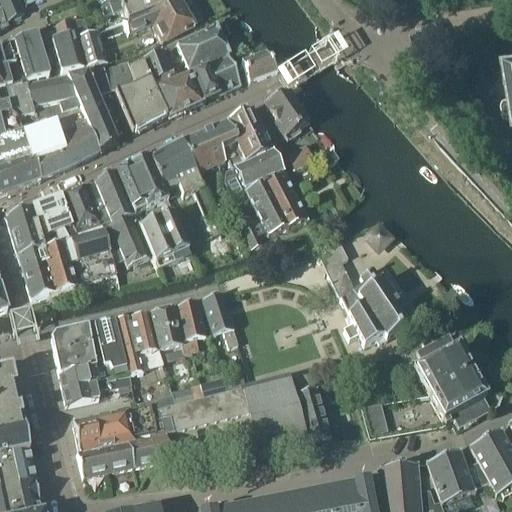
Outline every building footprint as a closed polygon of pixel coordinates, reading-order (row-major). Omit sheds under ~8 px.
[(0,0),(0,9),(6,26),(23,19),(20,11),(15,0),(0,0)] [(15,0),(20,11),(46,0),(15,0)] [(137,0),(120,0),(121,1),(99,10),(103,19),(111,18),(124,14),(127,22),(144,16),(137,0)] [(137,0),(144,16),(177,3),(175,0),(137,0)] [(186,18),(177,3),(144,16),(127,22),(121,25),(127,40),(152,30),(161,47),(194,31),(193,29),(193,27),(189,19),(186,18)] [(71,23),(70,23),(73,36),(74,39),(87,36),(83,22),(71,23)] [(70,23),(55,29),(58,41),(73,36),(70,23)] [(189,77),(189,78),(207,70),(227,61),(228,59),(214,31),(176,49),(189,77)] [(98,35),(75,41),(84,72),(107,67),(98,35)] [(35,36),(14,42),(24,77),(26,85),(48,80),(35,36)] [(72,37),(51,43),(61,77),(82,73),(72,37)] [(0,47),(0,70),(14,66),(7,45),(0,47)] [(170,76),(162,54),(141,63),(149,85),(170,76)] [(264,57),(240,66),(248,86),(276,76),(264,57)] [(227,61),(207,70),(221,100),(240,91),(227,61)] [(141,63),(126,68),(133,91),(114,95),(131,137),(166,121),(149,85),(141,63)] [(0,70),(0,90),(21,85),(14,66),(0,70)] [(207,70),(189,78),(203,108),(221,100),(207,70)] [(76,105),(86,129),(98,157),(98,158),(116,147),(96,101),(109,97),(103,73),(25,90),(31,113),(76,105)] [(170,76),(149,85),(166,121),(167,124),(203,108),(189,78),(189,77),(174,83),(172,75),(170,76)] [(511,75),(503,77),(511,135),(511,75)] [(11,93),(0,95),(0,148),(1,148),(1,146),(21,139),(16,125),(33,121),(31,113),(25,90),(11,93)] [(275,127),(287,145),(299,137),(297,134),(309,125),(289,95),(263,107),(276,126),(275,127)] [(0,148),(0,171),(32,161),(33,164),(58,154),(55,142),(86,129),(76,105),(31,113),(33,121),(16,125),(21,139),(1,146),(1,148),(0,148)] [(227,162),(232,173),(271,155),(252,112),(227,123),(236,146),(223,152),(227,162)] [(197,179),(200,178),(225,166),(220,154),(223,152),(236,146),(227,123),(181,144),(197,179)] [(58,154),(33,164),(40,185),(98,157),(86,129),(55,142),(58,154)] [(181,144),(148,160),(166,201),(179,196),(181,200),(192,197),(203,223),(199,224),(213,259),(228,253),(181,144)] [(306,226),(271,155),(232,173),(226,176),(225,184),(232,200),(245,194),(266,240),(306,226)] [(308,155),(290,164),(295,175),(314,167),(308,155)] [(332,155),(322,162),(328,171),(338,163),(332,155)] [(148,160),(114,175),(133,218),(159,206),(167,203),(148,160)] [(32,161),(0,171),(0,198),(40,185),(33,164),(32,161)] [(114,175),(81,190),(96,223),(100,231),(106,245),(120,277),(128,274),(126,271),(151,260),(139,233),(133,218),(114,175)] [(81,190),(63,198),(77,231),(96,223),(81,190)] [(63,198),(31,210),(44,249),(45,248),(60,243),(66,263),(71,261),(73,270),(76,269),(84,293),(107,287),(109,293),(119,291),(115,275),(106,245),(100,231),(76,238),(74,233),(77,231),(63,198)] [(167,203),(159,206),(166,221),(139,233),(151,260),(156,271),(190,258),(167,203)] [(31,210),(5,220),(17,260),(21,274),(51,266),(47,253),(45,254),(44,249),(31,210)] [(248,222),(238,227),(250,253),(261,248),(248,222)] [(386,242),(378,234),(370,242),(378,250),(386,242)] [(51,266),(21,274),(31,305),(76,292),(66,263),(65,262),(60,243),(45,248),(51,266)] [(315,254),(338,302),(354,294),(340,267),(347,264),(337,243),(315,254)] [(409,327),(373,275),(365,280),(362,276),(357,279),(364,289),(354,294),(338,302),(352,330),(342,335),(348,345),(357,340),(362,351),(383,341),(385,343),(409,327)] [(237,350),(221,298),(201,304),(212,340),(220,337),(225,353),(237,350)] [(190,352),(191,355),(198,354),(195,343),(205,341),(197,305),(173,311),(182,347),(183,347),(185,354),(190,352)] [(173,311),(149,316),(159,355),(183,349),(182,347),(173,311)] [(149,316),(115,323),(128,378),(129,379),(142,376),(142,374),(163,369),(159,355),(149,316)] [(93,329),(87,330),(94,364),(102,362),(103,369),(107,368),(112,379),(117,380),(128,378),(115,323),(93,328),(93,329)] [(87,330),(55,337),(51,343),(59,379),(96,371),(94,364),(87,330)] [(421,365),(413,369),(429,399),(472,377),(457,350),(455,351),(448,338),(416,356),(421,365)] [(59,382),(62,395),(95,386),(95,384),(105,382),(106,384),(129,379),(128,378),(117,380),(112,379),(107,368),(103,369),(96,371),(59,379),(59,382)] [(0,511),(40,511),(11,372),(0,373),(0,511)] [(311,376),(290,380),(294,399),(316,393),(311,376)] [(472,377),(429,399),(445,428),(453,424),(458,433),(490,415),(483,402),(485,401),(472,377)] [(95,386),(62,395),(65,410),(98,402),(96,393),(108,391),(108,393),(130,389),(129,379),(106,384),(105,382),(95,384),(95,386)] [(241,380),(225,384),(229,395),(230,395),(241,392),(244,391),(241,380)] [(306,445),(293,399),(287,380),(241,392),(248,416),(259,458),(306,445)] [(200,390),(203,401),(207,400),(219,397),(229,395),(225,384),(200,390)] [(200,390),(189,393),(192,404),(198,403),(203,401),(200,390)] [(248,416),(241,392),(230,395),(236,419),(248,416)] [(308,449),(330,443),(316,393),(294,399),(293,399),(306,445),(308,449)] [(230,395),(229,395),(219,397),(225,422),(236,419),(230,395)] [(225,422),(219,397),(207,400),(214,425),(225,422)] [(170,398),(149,403),(150,409),(152,414),(162,412),(173,409),(170,398)] [(207,400),(203,401),(198,403),(204,427),(214,425),(207,400)] [(204,427),(198,403),(186,406),(192,430),(204,427)] [(192,430),(186,406),(174,409),(181,433),(192,430)] [(150,409),(72,425),(78,457),(158,441),(158,439),(152,414),(150,409)] [(181,433),(174,409),(173,409),(162,412),(168,436),(181,433)] [(168,436),(162,412),(152,414),(158,439),(168,436)] [(383,422),(368,426),(371,439),(386,435),(383,422)] [(470,451),(468,451),(469,453),(477,467),(488,487),(496,501),(497,500),(511,491),(511,453),(501,434),(499,435),(500,435),(489,441),(489,440),(480,445),(470,451)] [(159,442),(78,457),(76,458),(81,483),(170,464),(165,437),(159,442)] [(427,467),(425,467),(426,469),(440,506),(439,507),(440,507),(442,508),(450,505),(460,510),(465,500),(473,497),(474,497),(475,497),(475,495),(474,495),(473,492),(488,487),(477,467),(465,471),(460,456),(460,455),(458,455),(458,456),(447,460),(447,459),(438,463),(427,467)] [(378,472),(375,473),(377,473),(379,511),(441,511),(440,507),(439,507),(434,508),(429,495),(419,496),(417,468),(414,469),(404,470),(403,469),(401,470),(399,470),(399,471),(393,471),(391,471),(389,471),(389,472),(378,473),(378,472)] [(371,511),(366,486),(236,511),(371,511)]
